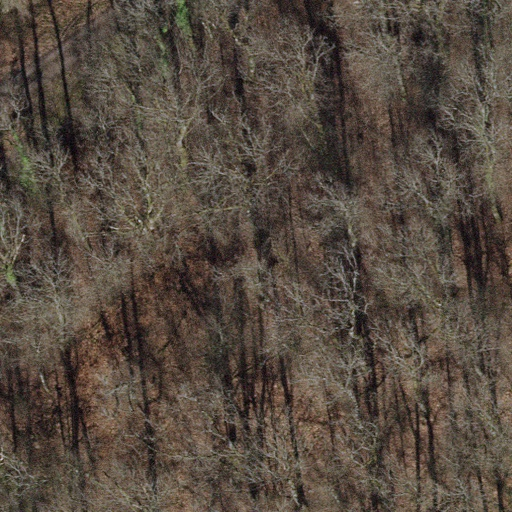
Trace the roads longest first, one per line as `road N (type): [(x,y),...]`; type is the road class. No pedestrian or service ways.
road 1 (track): [(62,55),(0,213)]
road 2 (track): [(0,111),(125,0)]
